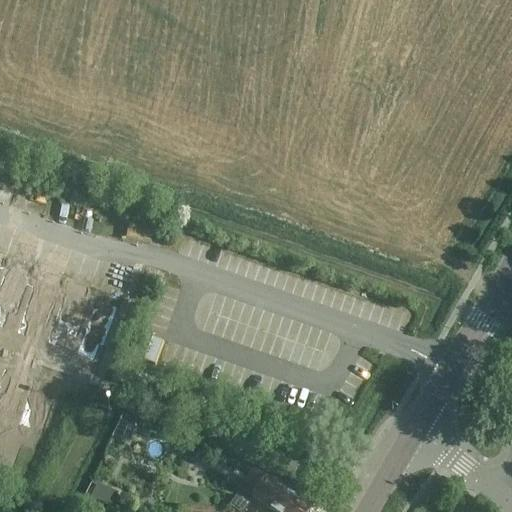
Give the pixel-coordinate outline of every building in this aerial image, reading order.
[(0,322),(2,323),(13,291),(1,287),(0,290),(0,322)] [(24,320),(20,330),(32,334),(44,302),(32,298),(28,309),(26,309),(22,319),(24,320)] [(54,330),(50,341),(62,345),(74,312),(62,308),(58,320),(56,319),(52,329),(54,330)] [(93,355),(104,323),(92,319),(88,331),(86,330),(83,340),(85,341),(81,351),(93,355)] [(0,410),(5,412),(16,380),(5,376),(0,388),(0,387),(0,410)] [(35,423),(47,391),(35,387),(31,398),(29,398),(25,408),(27,408),(23,419),(35,423)] [(0,475),(9,451),(0,447),(0,475)] [(267,511),(307,511),(309,511),(264,479),(249,500),(267,511)]
